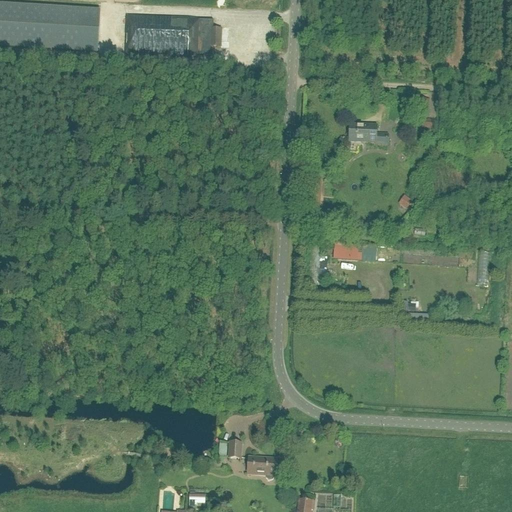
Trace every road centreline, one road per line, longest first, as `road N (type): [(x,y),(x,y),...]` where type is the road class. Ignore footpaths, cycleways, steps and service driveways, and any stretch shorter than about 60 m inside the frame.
road 1 (tertiary): [(511,428),(323,417),(285,390),(276,355),(295,0)]
road 2 (track): [(511,93),(290,82)]
